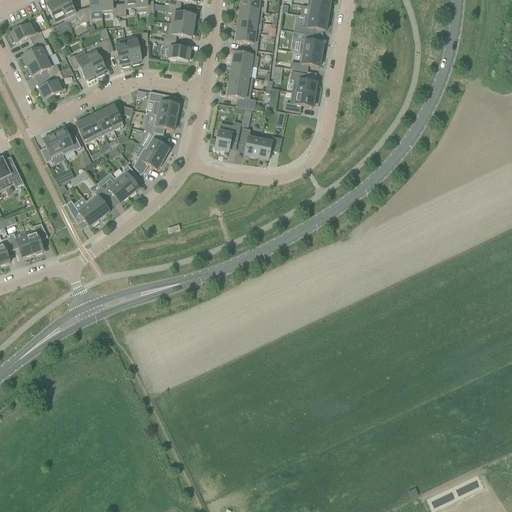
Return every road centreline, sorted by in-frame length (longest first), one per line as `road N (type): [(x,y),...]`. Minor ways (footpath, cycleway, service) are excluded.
road 1 (tertiary): [(457,0),(443,74),(396,157),(323,218),(203,277)]
road 2 (residential): [(349,0),(325,140),(313,161),(273,182),(187,164)]
road 3 (residential): [(0,50),(36,123),(149,79),(202,92)]
road 4 (residential): [(68,266),(157,206),(187,164)]
road 5 (tertiary): [(203,277),(87,307)]
